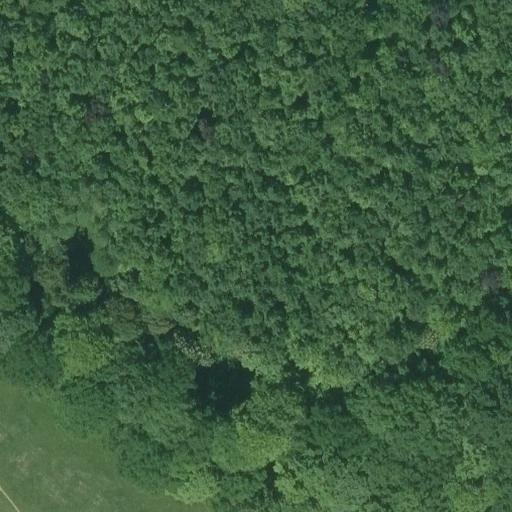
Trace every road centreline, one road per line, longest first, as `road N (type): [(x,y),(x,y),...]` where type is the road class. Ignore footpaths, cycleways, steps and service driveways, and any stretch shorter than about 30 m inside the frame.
road 1 (track): [(511,272),(368,364),(343,373),(287,372),(86,256),(0,192)]
road 2 (track): [(211,511),(0,347)]
